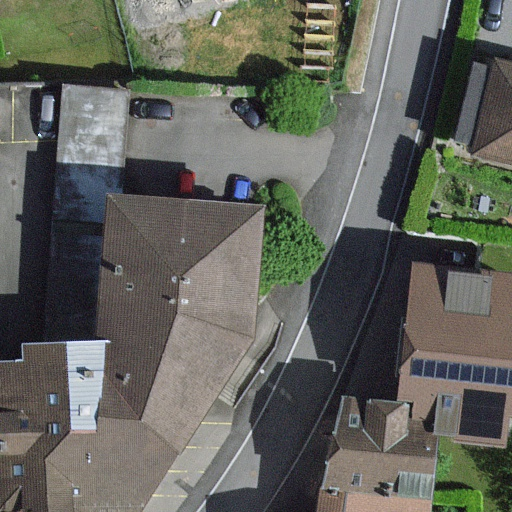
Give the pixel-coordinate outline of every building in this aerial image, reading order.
[(466,161),(511,172),(511,65),(491,60),(466,161)] [(57,154),(124,158),(128,80),(60,76),(57,154)] [(104,501),(104,511),(127,511),(139,511),(252,337),(260,207),(113,200),(105,347),(104,501)] [(511,275),(415,267),(402,411),(431,411),(430,429),(458,431),(457,437),(500,441),(503,410),(511,410),(511,275)] [(0,511),(104,511),(104,501),(105,347),(21,348),(21,366),(0,365),(0,511)] [(402,411),(342,408),(319,495),(428,498),(430,429),(431,411),(402,411)] [(427,511),(428,498),(319,495),(318,511),(427,511)]
